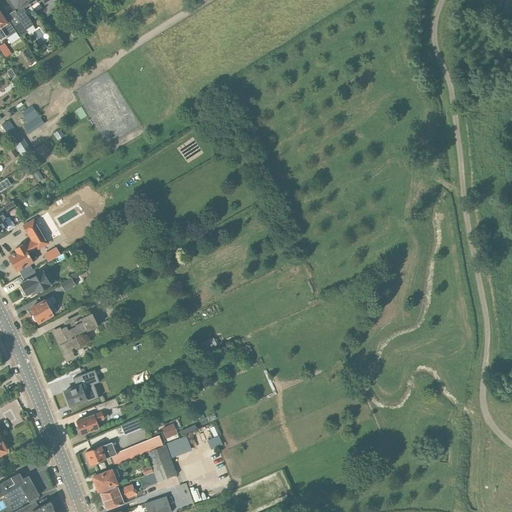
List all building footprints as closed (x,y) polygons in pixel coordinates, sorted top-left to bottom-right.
[(29,3),(26,0),(7,0),(16,12),(8,18),(18,33),(20,37),(27,32),(26,30),(33,25),(25,12),(26,11),(23,7),(29,3)] [(0,45),(0,48),(3,54),(9,50),(4,43),(0,45)] [(10,79),(15,75),(11,69),(6,72),(10,79)] [(44,124),(33,106),(28,108),(27,107),(21,111),(28,123),(23,126),(28,134),(44,124)] [(12,126),(8,121),(2,125),(25,162),(34,156),(19,132),(18,133),(13,125),(12,126)] [(58,140),(64,136),(60,130),(54,134),(58,140)] [(0,139),(2,144),(9,140),(6,134),(0,137),(0,139)] [(12,160),(18,156),(13,148),(7,152),(12,160)] [(38,182),(43,179),(38,171),(33,174),(38,182)] [(7,179),(0,182),(0,192),(11,185),(7,179)] [(8,213),(17,207),(13,201),(3,207),(8,213)] [(4,220),(4,219),(5,218),(2,214),(0,215),(0,231),(6,228),(8,231),(15,227),(10,218),(7,218),(4,220)] [(48,243),(34,221),(24,227),(27,233),(28,232),(34,241),(24,247),(23,245),(16,249),(18,252),(8,258),(16,271),(33,261),(29,254),(48,243)] [(60,255),(56,247),(43,254),(48,262),(60,255)] [(36,293),(51,284),(46,275),(51,273),(48,268),(20,284),(26,296),(35,291),(36,293)] [(69,275),(71,278),(80,274),(78,270),(69,275)] [(64,291),(75,285),(71,278),(60,284),(64,291)] [(37,323),(53,314),(48,306),(56,302),(53,297),(30,310),(37,323)] [(98,326),(91,312),(81,317),(79,314),(68,319),(70,325),(53,333),(64,355),(81,347),(75,335),(86,330),(87,331),(98,326)] [(247,348),(239,351),(247,368),(254,365),(247,348)] [(70,406),(86,400),(83,393),(106,384),(103,377),(64,392),(70,406)] [(81,435),(99,428),(97,422),(105,419),(104,418),(109,417),(107,411),(118,406),(115,398),(95,406),(98,413),(76,422),(81,435)] [(123,425),(127,434),(144,426),(141,418),(123,425)] [(177,434),(173,423),(161,428),(166,439),(177,434)] [(196,429),(195,425),(180,431),(182,435),(196,429)] [(115,466),(146,453),(163,446),(159,436),(116,453),(112,443),(86,453),(91,465),(105,460),(105,459),(111,456),(115,466)] [(217,437),(214,438),(207,441),(211,449),(217,446),(220,445),(217,437)] [(187,438),(177,441),(182,454),(191,451),(187,438)] [(166,445),(146,453),(153,473),(154,473),(140,479),(143,488),(177,475),(166,445)] [(145,476),(153,473),(150,466),(142,469),(145,476)] [(119,476),(116,469),(110,472),(110,471),(94,478),(99,490),(115,484),(113,478),(119,476)] [(37,497),(38,496),(39,496),(29,476),(23,479),(20,473),(0,483),(0,496),(6,493),(14,509),(29,501),(37,497)] [(100,493),(103,502),(134,489),(132,485),(118,490),(117,486),(100,493)] [(134,489),(103,502),(106,510),(124,504),(122,499),(135,493),(134,489)] [(30,504),(15,511),(30,511),(39,508),(35,501),(39,499),(38,496),(37,497),(38,499),(30,503),(29,501),(30,504)] [(171,511),(166,496),(144,504),(147,511),(171,511)] [(31,511),(55,511),(51,501),(32,511),(31,511)]
